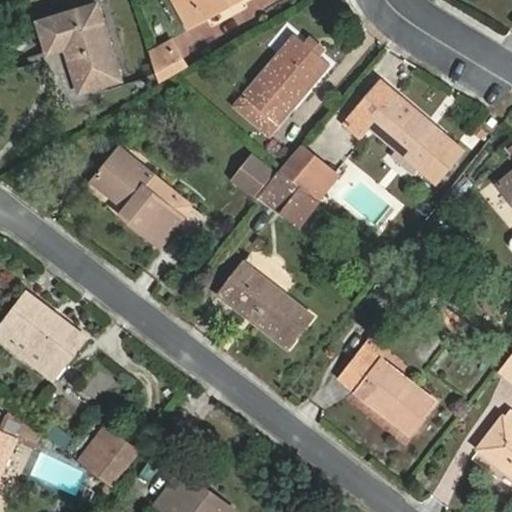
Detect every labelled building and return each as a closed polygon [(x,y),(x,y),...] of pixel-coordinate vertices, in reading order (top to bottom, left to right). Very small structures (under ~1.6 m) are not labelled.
[(123,78),(98,0),(36,18),(47,53),(66,47),(80,91),(123,78)] [(192,0),(202,16),(228,0),(192,0)] [(244,86),(280,119),(331,59),(293,27),(244,86)] [(153,62),(178,47),(173,39),(150,51),(153,62)] [(188,64),(178,47),(153,62),(160,81),(173,73),(188,64)] [(370,116),(438,172),(463,141),(380,74),(346,116),(360,127),(370,116)] [(272,129),(280,119),(244,86),(236,97),(272,129)] [(491,136),(501,122),(490,114),(480,127),(491,136)] [(148,179),(155,169),(120,142),(91,178),(126,207),(123,212),(163,244),(189,212),(148,179)] [(298,143),(278,168),(301,185),(306,188),(325,165),(298,143)] [(271,168),(252,153),(233,176),(252,191),(271,168)] [(317,197),(336,173),(325,165),(306,188),(317,197)] [(278,168),(259,191),(281,209),(301,185),(278,168)] [(511,189),(511,174),(510,171),(496,183),(511,203),(511,191),(511,190),(511,189)] [(306,188),(301,185),(281,209),(297,222),(317,197),(306,188)] [(315,315),(244,259),(220,291),(289,346),(315,315)] [(0,322),(11,330),(60,369),(63,369),(89,334),(25,284),(0,317),(0,322)] [(461,318),(450,311),(443,322),(454,329),(461,318)] [(52,381),(60,369),(11,330),(4,340),(52,381)] [(435,399),(364,343),(338,374),(411,430),(435,399)] [(511,350),(500,365),(511,373),(511,350)] [(80,386),(109,410),(129,386),(100,363),(80,386)] [(478,444),(511,470),(511,418),(504,412),(478,444)] [(75,450),(85,457),(109,426),(100,418),(75,450)] [(0,481),(20,434),(0,425),(0,481)] [(109,426),(85,457),(107,474),(131,443),(109,426)] [(145,482),(159,463),(150,456),(136,476),(145,482)] [(183,466),(176,475),(201,495),(208,486),(183,466)] [(201,495),(176,475),(156,502),(168,511),(230,511),(234,507),(208,486),(201,495)]
